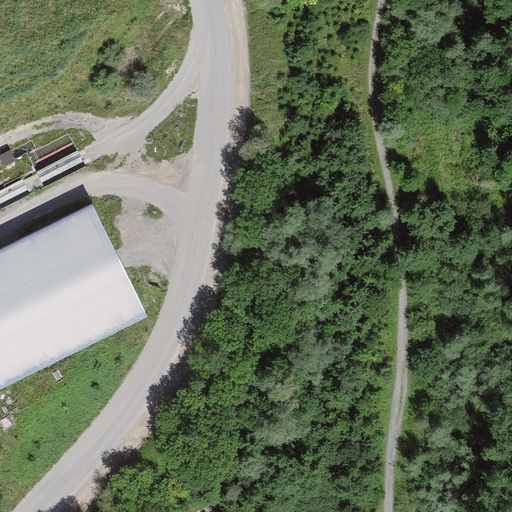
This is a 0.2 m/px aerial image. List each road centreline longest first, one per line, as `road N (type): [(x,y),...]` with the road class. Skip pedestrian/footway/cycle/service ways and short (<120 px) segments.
road 1 (track): [(389,0),(381,120),(408,267),(388,511)]
road 2 (track): [(219,0),(226,97),(201,243)]
